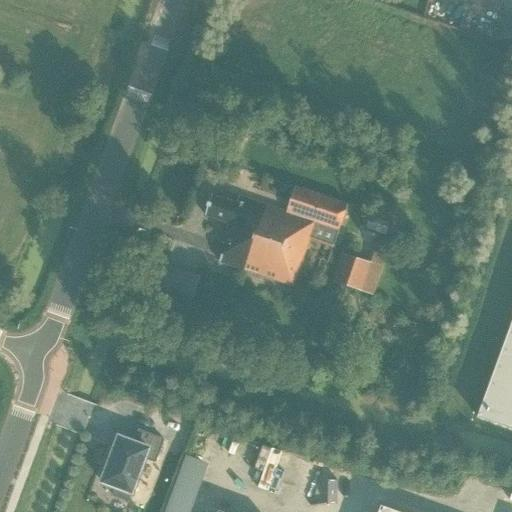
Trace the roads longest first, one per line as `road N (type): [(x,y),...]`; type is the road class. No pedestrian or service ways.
road 1 (tertiary): [(43,353),(171,0)]
road 2 (tertiary): [(0,472),(43,353)]
